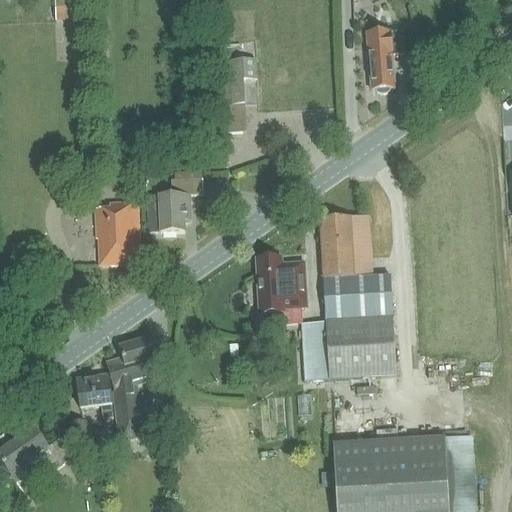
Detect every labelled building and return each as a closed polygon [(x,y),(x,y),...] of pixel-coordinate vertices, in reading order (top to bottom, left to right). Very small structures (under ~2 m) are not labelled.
[(76,0),(54,0),(55,23),(78,23),(76,0)] [(403,34),(368,37),(369,58),(372,92),(377,92),(377,95),(380,97),(384,97),(387,96),(390,94),(390,91),(395,91),(392,57),(405,56),(403,34)] [(232,107),(245,107),(244,83),(256,83),(255,62),(229,64),(232,107)] [(176,174),(176,183),(172,183),(172,198),(147,199),(148,236),(161,236),(185,235),(184,223),(191,223),(190,198),(203,198),(202,173),(176,174)] [(138,205),(111,207),(110,207),(110,211),(95,211),(97,241),(99,241),(100,269),(140,267),(139,239),(140,239),(138,205)] [(327,326),(302,327),(306,385),(397,379),(391,279),(354,281),(353,262),(352,241),(364,240),(363,220),(320,222),(325,303),(327,324),(327,326)] [(280,261),(258,262),(260,297),(261,318),(280,317),(281,327),(300,326),(299,313),(306,312),(305,290),(303,268),(281,269),(280,261)] [(113,384),(114,390),(115,394),(114,394),(120,444),(146,441),(139,388),(153,384),(148,368),(157,366),(150,341),(120,350),(124,362),(108,367),(112,384),(113,384)] [(108,378),(77,382),(81,412),(101,409),(103,422),(114,421),(112,408),(113,408),(108,378)] [(75,454),(91,452),(86,424),(70,427),(72,436),(75,454)] [(34,431),(0,454),(0,461),(17,486),(35,473),(42,484),(76,458),(75,454),(72,436),(49,451),(34,431)] [(449,511),(445,441),(333,448),(337,511),(449,511)]
